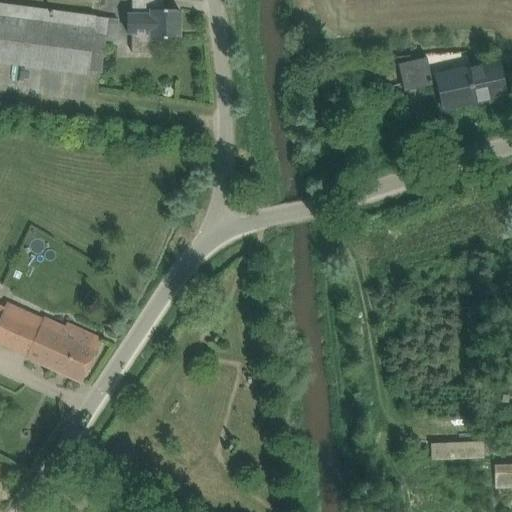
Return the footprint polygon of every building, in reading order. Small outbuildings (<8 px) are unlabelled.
[(0,62),(20,65),(28,8),(0,4),(0,62)] [(128,15),(128,30),(132,30),(132,50),(155,50),(155,38),(179,39),(179,10),(155,9),(155,5),(132,5),(132,15),(128,15)] [(106,36),(108,19),(108,18),(28,8),(20,65),(88,74),(88,71),(101,73),(105,40),(106,36)] [(119,20),(108,19),(106,36),(105,40),(116,42),(119,20)] [(435,87),(428,59),(399,66),(406,93),(435,87)] [(506,95),(504,86),(499,64),(436,77),(444,109),(445,109),(444,105),(460,102),(460,105),(506,95)] [(352,98),(356,115),(380,110),(376,92),(352,98)] [(0,343),(82,381),(101,339),(68,324),(65,329),(7,302),(0,317),(0,343)] [(483,441),(433,442),(433,457),(484,456),(483,441)] [(511,464),(494,465),(495,489),(511,488),(511,464)]
